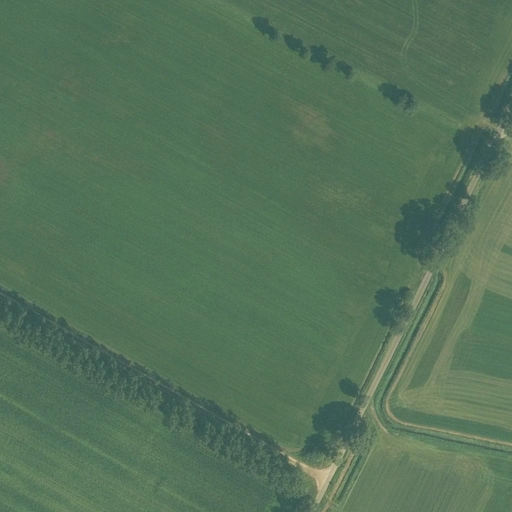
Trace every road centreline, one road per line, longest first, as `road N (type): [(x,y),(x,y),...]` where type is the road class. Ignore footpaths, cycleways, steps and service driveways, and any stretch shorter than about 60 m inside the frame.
road 1 (unclassified): [(307,511),(511,91)]
road 2 (track): [(0,297),(323,480)]
